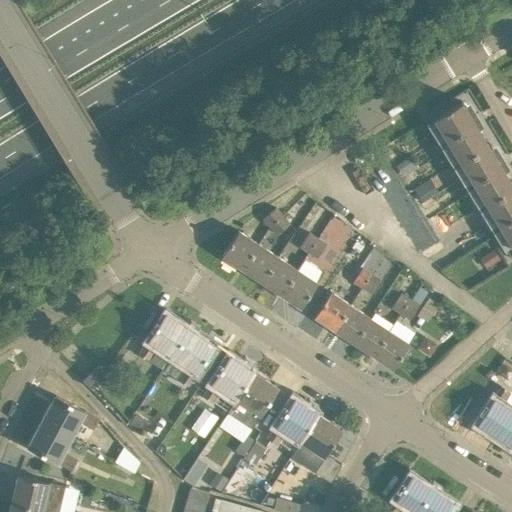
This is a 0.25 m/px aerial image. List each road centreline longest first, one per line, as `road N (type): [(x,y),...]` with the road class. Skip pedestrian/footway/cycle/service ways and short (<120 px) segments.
road 1 (residential): [(151,246),(462,53)]
road 2 (motorway): [(0,161),(267,0)]
road 3 (residential): [(393,417),(151,246)]
road 4 (residential): [(151,246),(108,193),(0,13)]
road 5 (motorway): [(171,0),(0,101)]
road 6 (residential): [(511,307),(393,417)]
road 7 (residential): [(511,491),(393,417)]
road 8 (residential): [(37,318),(151,246)]
